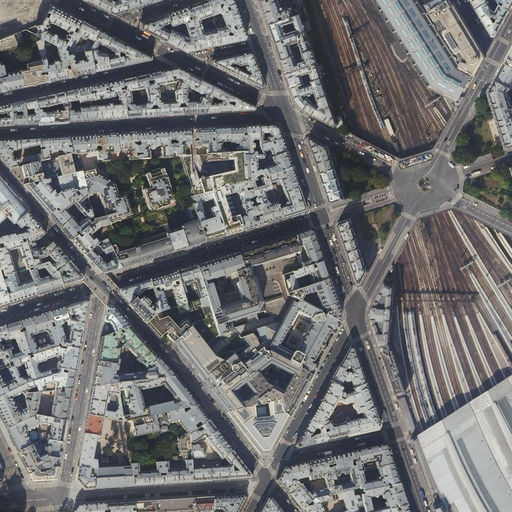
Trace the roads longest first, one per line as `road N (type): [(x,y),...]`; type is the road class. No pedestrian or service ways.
road 1 (residential): [(0,167),(266,479)]
road 2 (residential): [(0,134),(285,115)]
road 3 (residential): [(49,499),(63,497),(102,284)]
road 4 (residential): [(102,284),(320,216)]
road 5 (residential): [(180,60),(0,99)]
road 6 (residential): [(355,315),(281,453)]
road 7 (secondary): [(410,174),(285,115)]
road 8 (secondary): [(355,315),(415,200)]
road 9 (secondary): [(494,56),(433,169)]
road 10 (secondary): [(355,315),(396,434)]
